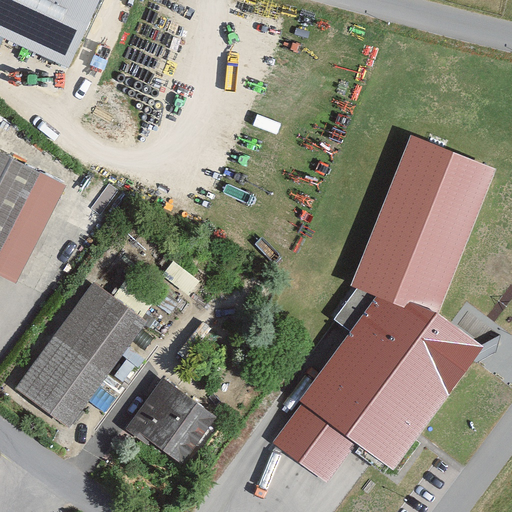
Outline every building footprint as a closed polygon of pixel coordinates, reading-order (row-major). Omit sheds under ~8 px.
[(100,0),(0,0),(0,31),(71,64),(100,0)] [(495,173),(409,142),(355,292),(379,301),(442,323),(495,173)] [(69,188),(0,154),(0,276),(21,287),(69,188)] [(190,288),(199,277),(175,259),(167,270),(190,288)] [(150,325),(99,287),(23,390),(74,428),(150,325)] [(482,349),(442,323),(379,301),(272,448),(330,487),(350,453),(387,478),(482,349)] [(221,417),(169,381),(135,429),(187,465),(221,417)]
